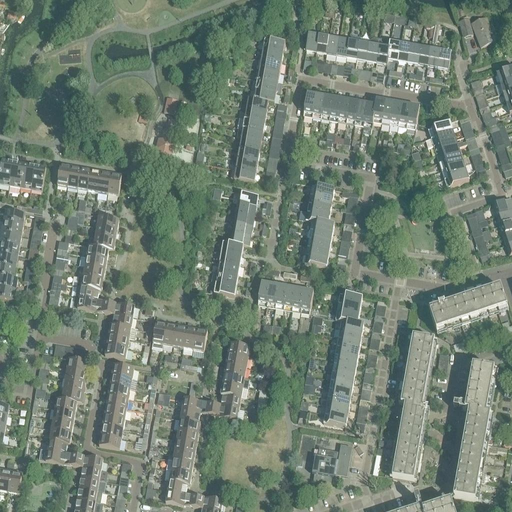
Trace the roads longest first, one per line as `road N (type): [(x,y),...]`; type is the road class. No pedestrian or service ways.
road 1 (residential): [(475,285),(454,211),(502,196),(470,107),(301,78)]
road 2 (residential): [(131,511),(139,463),(86,451),(102,362),(87,346),(39,337)]
road 3 (residential): [(368,502),(363,485),(400,282)]
road 4 (residential): [(294,158),(371,178),(355,274),(400,282)]
